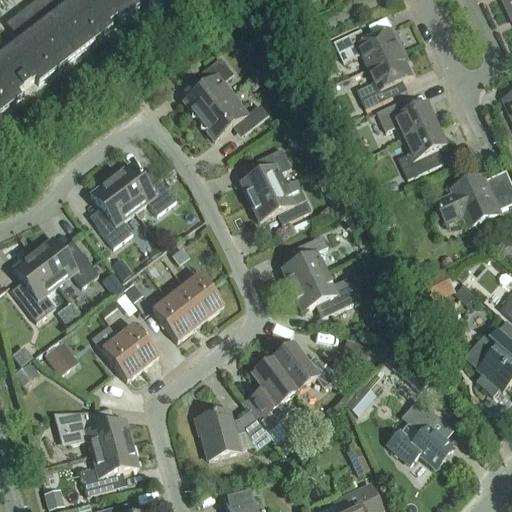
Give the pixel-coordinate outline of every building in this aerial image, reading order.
[(0,117),(21,102),(17,97),(34,84),(38,89),(137,13),(128,0),(76,0),(74,2),(72,0),(41,0),(2,30),(15,47),(0,58),(0,117)] [(511,0),(501,0),(510,19),(511,18),(511,0)] [(148,8),(147,10),(148,11),(148,13),(149,14),(150,16),(151,17),(152,17),(154,18),(155,18),(157,18),(158,18),(160,17),(161,17),(162,16),(163,14),(164,13),(164,11),(164,10),(164,8),(164,7),(163,5),(162,4),(161,3),(160,2),(158,2),(157,1),(155,1),(154,2),(152,2),(151,3),(150,4),(149,5),(148,7),(148,8)] [(362,59),(369,73),(404,57),(399,47),(397,48),(391,34),(367,46),(361,35),(334,48),(344,68),(362,59)] [(409,66),(404,57),(369,73),(376,87),(357,96),(366,115),(393,102),(389,93),(413,81),(406,68),(409,66)] [(183,105),(199,125),(231,100),(221,88),(232,79),(219,63),(198,79),(205,88),(183,105)] [(246,120),(231,100),(199,125),(214,145),(236,128),(244,138),(267,120),(259,109),(246,120)] [(397,132),(403,145),(438,129),(428,107),(408,116),(403,105),(377,118),(386,137),(397,132)] [(339,117),(327,123),(332,133),(344,127),(339,117)] [(353,128),(335,136),(340,147),(358,139),(353,128)] [(448,151),(438,129),(403,145),(410,159),(398,164),(408,185),(446,167),(441,155),(448,151)] [(239,186),(249,207),(284,191),(278,179),(290,174),(281,154),(259,164),(264,175),(239,186)] [(110,184),(134,217),(146,208),(156,220),(175,205),(157,181),(146,190),(130,168),(110,184)] [(455,200),(439,207),(449,228),(466,220),(471,232),(501,218),(499,215),(511,209),(511,187),(491,197),(483,180),(453,194),(455,200)] [(122,226),(134,217),(110,184),(90,199),(105,221),(95,228),(112,253),(132,239),(122,226)] [(372,207),(382,203),(374,186),(364,190),(372,207)] [(289,201),(284,191),(249,207),(259,227),(283,216),(288,226),(310,216),(301,196),(289,201)] [(338,202),(330,206),(334,214),(342,210),(338,202)] [(280,273),(290,294),(325,277),(319,266),(322,264),(323,263),(324,261),(325,259),(325,258),(325,256),(325,255),(324,253),(327,251),(322,240),(300,250),(305,261),(280,273)] [(98,280),(80,256),(68,265),(52,243),(32,259),(57,291),(69,282),(79,295),(98,280)] [(182,251),(171,259),(179,270),(189,262),(182,251)] [(57,291),(32,259),(12,274),(28,296),(17,304),(35,328),(55,313),(45,301),(57,291)] [(133,277),(122,262),(111,270),(122,285),(133,277)] [(459,296),(448,273),(426,283),(437,307),(459,296)] [(464,273),(457,281),(463,286),(470,277),(464,273)] [(113,277),(102,285),(109,295),(120,287),(113,277)] [(325,277),(290,294),(301,317),(324,306),(330,319),(357,306),(346,283),(331,290),(325,277)] [(223,311),(198,278),(181,291),(207,324),(223,311)] [(139,298),(131,287),(125,292),(133,302),(139,298)] [(166,303),(191,336),(207,324),(181,291),(166,303)] [(511,301),(501,315),(511,324),(511,301)] [(166,303),(151,315),(176,347),(191,336),(166,303)] [(98,316),(103,322),(117,311),(112,305),(98,316)] [(485,341),(465,363),(483,379),(476,387),(494,402),(500,394),(503,397),(511,387),(511,331),(506,326),(490,345),(485,341)] [(126,386),(141,374),(116,342),(109,332),(107,330),(91,342),(101,354),(126,386)] [(132,330),(116,342),(141,374),(157,362),(141,341),(132,330)] [(397,352),(387,363),(395,371),(422,395),(432,384),(422,375),(435,361),(410,338),(397,352)] [(377,349),(354,346),(351,364),(374,368),(377,349)] [(63,347),(44,360),(59,381),(69,374),(62,365),(71,359),(63,347)] [(291,350),(271,365),(296,397),(315,383),(323,392),(332,385),(317,365),(308,372),(291,350)] [(26,351),(12,359),(18,371),(33,363),(26,351)] [(269,417),(296,397),(271,365),(251,380),(262,394),(247,406),(252,412),(267,433),(276,427),(269,417)] [(27,370),(14,380),(21,390),(35,381),(27,370)] [(439,424),(417,405),(401,424),(407,428),(401,434),(401,433),(388,448),(411,468),(420,458),(436,472),(454,452),(431,432),(439,424)] [(227,414),(194,423),(199,440),(201,439),(208,465),(239,457),(238,455),(254,451),(257,454),(270,444),(265,436),(249,415),(237,424),(238,429),(232,430),(227,414)] [(87,445),(91,460),(131,449),(124,424),(98,432),(95,418),(59,419),(68,450),(87,445)] [(314,422),(305,429),(313,440),(322,433),(314,422)] [(137,473),(131,449),(91,460),(95,474),(80,478),(86,502),(115,494),(111,480),(137,473)] [(358,451),(346,457),(357,480),(369,475),(358,451)] [(382,511),(372,489),(334,506),(336,511),(382,511)] [(254,511),(249,492),(222,500),(225,511),(254,511)] [(59,511),(65,510),(61,494),(45,498),(48,511),(59,511)]
